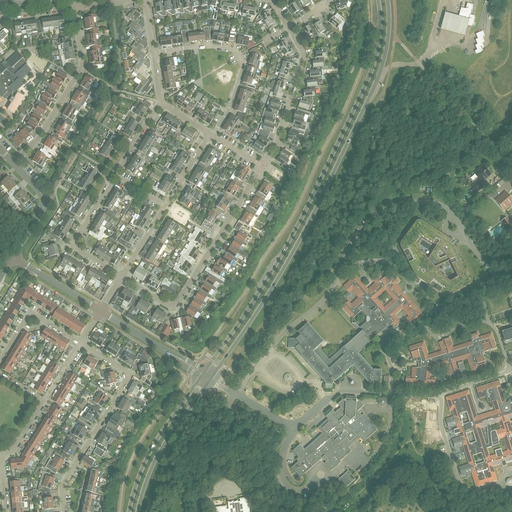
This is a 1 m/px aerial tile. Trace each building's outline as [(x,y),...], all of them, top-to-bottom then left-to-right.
[(184,13),(184,9),(183,5),(180,5),(179,0),(173,1),(174,6),(175,10),(176,10),(181,14),(184,13)] [(182,0),(183,5),(184,9),(185,9),(190,13),(193,12),(193,8),(192,8),(192,3),(189,4),(188,0),(182,0)] [(191,0),(192,3),(192,8),(193,8),(194,7),(199,11),(202,11),(202,6),(201,6),(201,2),(198,3),(197,0),(191,0)] [(209,10),(210,6),(211,0),(207,1),(206,0),(200,0),(201,2),(201,6),(202,6),(203,6),(205,8),(205,10),(209,10)] [(210,0),(211,0),(210,6),(211,6),(215,11),(218,12),(219,3),(216,3),(216,0),(210,0)] [(294,14),(298,12),(299,11),(300,12),(303,10),(297,0),(293,0),(294,1),(293,3),(290,6),(291,8),(291,9),(292,10),(294,14)] [(347,0),(339,0),(340,1),(340,2),(335,5),(338,11),(348,7),(347,5),(348,2),(347,0)] [(228,17),(228,15),(230,4),(226,4),(226,2),(221,1),(219,10),(226,11),(225,14),(227,14),(226,17),(228,17)] [(175,15),(175,10),(174,6),(171,6),(170,2),(164,3),(165,7),(166,11),(167,11),(172,15),(175,15)] [(157,13),(162,16),(167,16),(166,11),(165,7),(162,8),(161,3),(155,4),(156,11),(153,11),(154,18),(157,17),(157,13)] [(234,5),(230,4),(228,15),(231,15),(231,12),(234,13),(235,12),(237,12),(238,12),(239,4),(234,3),(234,5)] [(461,8),(459,18),(458,20),(468,23),(467,25),(472,27),(475,17),(470,15),(473,5),(467,3),(466,9),(461,8)] [(245,18),(248,18),(250,8),(246,7),(246,5),(241,4),(240,13),(243,13),(243,14),(246,15),(245,18)] [(255,13),(258,14),(259,8),(254,7),(254,8),(250,8),(248,18),(250,19),(250,16),(255,16),(255,13)] [(261,21),(262,23),(271,18),(269,15),(271,14),(268,9),(260,14),(259,15),(261,17),(262,17),(263,19),(261,21)] [(128,27),(130,28),(131,28),(133,30),(137,24),(139,25),(140,23),(139,22),(140,20),(138,19),(141,15),(135,11),(132,15),(130,13),(127,17),(133,21),(128,27)] [(84,20),(84,25),(94,23),(93,18),(97,17),(96,14),(89,15),(90,17),(90,18),(85,19),(85,20),(84,20)] [(467,20),(444,14),(439,31),(463,37),(467,20)] [(352,25),(341,17),(339,20),(338,20),(333,16),(329,22),(337,29),(338,27),(342,27),(345,23),(347,25),(346,26),(350,29),(352,25)] [(64,17),(58,17),(60,26),(60,28),(67,27),(67,21),(65,21),(64,17)] [(270,30),(276,26),(278,25),(275,20),(273,21),(271,18),(262,23),(262,24),(264,26),(266,24),(270,30)] [(48,19),(42,20),(43,26),(40,27),(41,33),(44,33),(44,31),(49,30),(49,28),(48,19)] [(31,21),(32,30),(32,32),(38,31),(38,34),(41,33),(40,27),(37,27),(36,20),(31,21)] [(323,26),(320,21),(314,25),(320,34),(321,33),(325,34),(329,32),(330,35),(333,33),(328,24),(324,26),(323,26)] [(16,34),(22,34),(21,31),(20,23),(15,23),(15,28),(12,28),(13,37),(16,36),(16,34)] [(95,29),(94,23),(84,25),(85,29),(86,29),(86,30),(91,29),(92,32),(98,31),(97,28),(95,29)] [(137,24),(133,30),(131,28),(130,28),(128,32),(131,35),(132,35),(133,33),(141,39),(144,35),(138,31),(141,27),(140,26),(142,24),(140,23),(139,25),(137,24)] [(310,23),(307,24),(308,26),(303,29),(308,37),(312,35),(314,35),(315,37),(316,36),(318,39),(320,38),(310,23)] [(0,47),(5,54),(8,51),(6,49),(7,48),(1,42),(5,38),(6,39),(8,37),(9,38),(9,37),(9,34),(8,35),(3,30),(0,32),(0,47)] [(182,34),(176,35),(178,44),(183,43),(183,39),(186,39),(184,30),(181,31),(182,34)] [(191,42),(195,42),(193,33),(188,33),(187,30),(184,30),(186,39),(189,39),(189,42),(191,42)] [(86,37),(87,41),(96,40),(96,35),(99,34),(99,31),(98,31),(92,32),(92,35),(87,36),(87,37),(86,37)] [(236,32),(236,33),(236,35),(234,43),(237,43),(237,45),(243,46),(244,38),(238,37),(239,33),(236,32)] [(143,40),(141,39),(133,33),(132,35),(131,35),(130,37),(136,41),(131,47),(133,49),(133,48),(135,50),(140,44),(142,45),(143,43),(142,42),(143,40)] [(252,36),(244,35),(244,38),(243,46),(248,46),(250,49),(255,46),(252,41),(252,36)] [(278,50),(279,52),(288,47),(286,43),(288,43),(285,38),(284,39),(278,42),(280,45),(279,45),(280,48),(278,50)] [(61,50),(65,50),(73,49),(73,43),(66,44),(66,39),(59,40),(60,45),(61,45),(62,50),(61,50)] [(97,45),(96,40),(87,41),(87,46),(88,46),(89,47),(94,46),(94,49),(101,48),(101,46),(100,46),(100,45),(97,45)] [(133,48),(133,49),(130,52),(134,55),(135,55),(136,53),(144,59),(147,55),(141,51),(144,47),(143,47),(145,44),(143,43),(142,45),(140,44),(135,50),(133,48)] [(289,57),(295,54),(292,49),(290,50),(288,47),(279,52),(281,54),(283,53),(285,56),(287,54),(289,57)] [(316,58),(324,57),(328,57),(327,47),(318,48),(319,52),(316,52),(316,58)] [(89,58),(99,57),(103,56),(101,48),(94,49),(94,52),(89,53),(89,54),(88,54),(89,58)] [(250,59),(259,61),(261,56),(260,56),(258,55),(259,53),(256,48),(251,51),(252,53),(250,59)] [(5,100),(10,95),(12,93),(14,92),(15,93),(24,84),(21,81),(32,70),(27,65),(28,64),(23,58),(24,58),(18,52),(7,62),(7,63),(4,66),(2,64),(0,65),(0,95),(2,98),(3,97),(5,100)] [(134,72),(136,69),(138,70),(143,64),(144,66),(146,63),(145,62),(146,61),(144,59),(136,53),(135,55),(134,55),(133,57),(139,62),(134,67),(132,71),(134,72)] [(75,59),(74,54),(65,55),(66,61),(62,61),(63,66),(69,66),(69,60),(75,59)] [(92,66),(97,66),(104,65),(103,56),(99,57),(89,58),(90,63),(91,63),(91,64),(92,63),(92,66)] [(313,62),(313,68),(325,67),(324,57),(316,58),(317,61),(313,62)] [(171,58),(171,61),(162,62),(163,68),(172,67),(175,66),(173,58),(171,58)] [(259,61),(250,59),(249,64),(250,64),(249,67),(256,69),(257,69),(258,70),(260,62),(259,61)] [(278,64),(277,66),(289,70),(290,66),(292,67),(293,62),(287,60),(286,63),(283,62),(282,65),(278,64)] [(148,64),(146,63),(144,66),(143,64),(138,70),(136,69),(134,72),(133,73),(137,75),(139,74),(147,79),(150,75),(144,71),(147,67),(146,67),(148,64)] [(288,74),(289,70),(277,66),(276,69),(281,70),(280,74),(279,77),(288,79),(289,74),(288,74)] [(328,66),(325,67),(313,68),(314,71),(310,71),(310,78),(318,77),(324,76),(323,70),(328,69),(328,66)] [(256,69),(249,67),(248,67),(246,72),(255,75),(257,69),(256,69)] [(53,76),(55,77),(58,79),(64,83),(67,77),(61,74),(63,71),(58,68),(56,71),(58,72),(57,74),(55,73),(54,73),(53,76)] [(255,80),(257,75),(255,75),(246,72),(245,77),(254,80),(255,80)] [(150,85),(151,84),(148,82),(149,81),(147,79),(139,74),(137,75),(136,77),(141,82),(135,91),(139,94),(140,92),(143,94),(146,91),(148,92),(152,87),(150,85)] [(94,84),(96,84),(98,80),(93,77),(91,79),(86,76),(83,81),(91,86),(92,87),(94,84)] [(52,83),(51,86),(53,87),(59,91),(62,85),(56,82),(58,79),(55,77),(51,82),(52,83)] [(256,86),(253,85),(254,80),(245,77),(243,83),(247,84),(246,87),(255,89),(256,86)] [(307,87),(315,86),(319,86),(318,77),(310,78),(311,81),(307,81),(307,87)] [(278,79),(277,81),(275,81),(274,81),(273,81),(272,82),(272,83),(271,86),(283,90),(284,86),(286,86),(287,81),(278,79)] [(84,91),(89,95),(91,92),(88,91),(91,86),(83,81),(80,86),(85,89),(84,91)] [(46,87),(45,89),(43,92),(46,94),(48,95),(54,99),(57,93),(51,90),(53,87),(51,86),(44,82),(43,85),(46,87)] [(166,84),(166,90),(171,89),(171,92),(169,92),(169,96),(170,96),(178,91),(178,88),(177,88),(177,87),(176,83),(175,83),(166,84)] [(283,90),(271,86),(268,85),(267,88),(272,89),(271,92),(271,93),(274,93),(273,96),(282,99),(283,94),(282,93),(283,90)] [(304,91),(304,97),(312,96),(316,96),(315,86),(307,87),(308,90),(304,91)] [(248,97),(250,92),(253,93),(254,90),(246,88),(245,91),(241,89),(239,95),(248,97)] [(74,96),(82,100),(85,102),(88,97),(89,95),(84,91),(82,94),(77,91),(74,96)] [(38,100),(41,102),(43,103),(49,107),(52,102),(47,98),(48,95),(46,94),(43,92),(42,92),(39,97),(38,100)] [(16,97),(12,93),(10,95),(12,97),(9,102),(12,103),(8,110),(15,114),(25,97),(18,93),(16,97)] [(75,106),(80,109),(82,107),(83,107),(86,102),(85,102),(82,100),(74,96),(72,100),(76,103),(75,106)] [(304,102),(303,101),(301,101),(299,107),(310,110),(313,101),(312,96),(304,97),(305,101),(304,102)] [(181,107),(186,99),(181,97),(176,104),(181,107)] [(186,99),(181,107),(186,110),(191,102),(192,100),(187,97),(186,99)] [(275,101),(276,98),(270,97),(269,99),(272,101),(271,106),(280,109),(281,103),(275,101)] [(38,107),(36,110),(38,111),(38,112),(44,115),(47,110),(42,106),(43,103),(41,102),(38,100),(35,105),(38,107)] [(145,114),(148,109),(144,107),(145,104),(149,106),(151,104),(145,100),(144,103),(139,100),(137,102),(139,104),(140,104),(137,109),(145,114)] [(193,110),(195,105),(191,102),(186,110),(190,113),(193,110)] [(196,114),(195,116),(200,119),(205,111),(200,108),(201,107),(201,108),(202,105),(200,104),(198,106),(195,111),(194,113),(196,114)] [(66,110),(74,115),(76,110),(79,112),(80,109),(75,106),(73,108),(68,105),(66,110)] [(243,113),(245,108),(236,105),(234,110),(238,112),(237,115),(245,119),(246,114),(244,113),(243,113)] [(267,109),(265,109),(263,114),(269,116),(270,113),(277,115),(279,109),(280,109),(271,106),(270,106),(269,110),(267,109)] [(37,114),(38,112),(38,111),(36,110),(33,108),(30,113),(33,115),(31,118),(33,120),(39,123),(42,118),(37,114)] [(126,112),(130,114),(136,118),(138,116),(142,118),(145,114),(137,109),(134,114),(128,110),(126,112)] [(66,110),(63,115),(68,118),(66,120),(68,121),(71,124),(72,124),(76,116),(74,115),(66,110)] [(200,119),(205,122),(210,114),(205,111),(200,119)] [(296,112),(294,118),(304,121),(303,121),(305,115),(312,117),(313,114),(301,111),(301,113),(296,112)] [(126,122),(128,123),(136,128),(139,123),(135,121),(136,118),(130,114),(126,112),(125,115),(128,117),(126,122)] [(214,117),(210,114),(205,122),(210,125),(214,117)] [(265,121),(264,124),(274,127),(273,126),(275,121),(268,119),(269,116),(263,114),(261,120),(265,121)] [(165,124),(167,126),(172,118),(167,115),(165,119),(162,117),(158,124),(157,126),(160,127),(163,127),(165,124)] [(229,120),(236,125),(239,120),(241,121),(240,121),(243,123),(245,119),(237,115),(235,118),(231,116),(229,120)] [(33,120),(31,118),(28,116),(24,122),(28,124),(26,126),(29,128),(34,131),(37,126),(32,122),(33,120)] [(167,126),(172,128),(177,121),(172,118),(167,126)] [(303,125),(304,121),(294,118),(295,118),(293,124),(300,126),(299,129),(305,131),(306,126),(303,125)] [(233,130),(236,125),(229,120),(226,125),(233,130)] [(69,132),(73,125),(72,124),(71,124),(68,121),(66,124),(61,121),(58,126),(67,131),(69,132)] [(181,124),(177,121),(172,128),(176,131),(175,134),(177,136),(182,129),(179,127),(181,124)] [(133,133),(136,128),(128,123),(125,128),(133,133)] [(272,133),(274,127),(264,124),(261,123),(259,132),(264,134),(266,131),(272,133)] [(235,131),(233,130),(226,125),(223,130),(232,135),(235,131)] [(22,131),(19,133),(21,135),(26,140),(30,136),(26,131),(29,128),(26,126),(21,130),(22,131)] [(58,137),(59,136),(64,139),(69,132),(67,131),(58,126),(56,130),(57,131),(55,135),(58,137)] [(130,137),(133,133),(125,128),(123,126),(120,131),(119,131),(118,133),(125,138),(126,135),(130,137)] [(184,131),(182,129),(177,136),(180,138),(181,136),(185,139),(186,137),(191,130),(186,127),(184,131)] [(290,131),(288,137),(298,140),(297,139),(299,134),(304,135),(305,132),(296,129),(295,132),(290,131)] [(110,130),(108,133),(109,134),(106,138),(108,139),(108,140),(116,144),(120,137),(110,130)] [(191,130),(186,137),(191,140),(196,133),(191,130)] [(19,138),(21,135),(19,133),(18,132),(13,136),(15,138),(12,140),(19,147),(23,143),(19,138)] [(147,137),(155,141),(156,142),(159,138),(160,139),(162,136),(155,132),(154,134),(150,132),(147,137)] [(266,147),(269,141),(263,137),(264,134),(259,132),(257,134),(261,136),(258,142),(266,147)] [(55,139),(51,137),(50,136),(47,141),(55,146),(58,141),(62,144),(63,141),(56,137),(55,139)] [(152,146),(155,141),(147,137),(144,141),(152,146)] [(296,148),(298,140),(288,137),(289,137),(287,143),(292,144),(292,147),(290,150),(295,153),(298,149),(296,148)] [(254,139),(249,147),(254,150),(256,148),(262,151),(265,146),(266,147),(258,142),(254,139)] [(105,144),(113,149),(116,144),(108,140),(105,144)] [(44,146),(45,146),(49,149),(47,151),(54,156),(56,153),(52,150),(55,146),(47,141),(44,146)] [(152,146),(144,141),(141,146),(149,151),(151,152),(153,147),(152,146)] [(113,149),(105,144),(102,149),(110,153),(113,149)] [(142,153),(141,155),(147,160),(149,157),(148,156),(151,152),(149,151),(141,146),(138,151),(142,153)] [(186,160),(189,156),(186,154),(187,151),(180,147),(178,149),(179,150),(176,155),(178,156),(186,160)] [(222,152),(215,148),(214,151),(210,148),(207,153),(214,158),(216,159),(219,154),(220,155),(222,152)] [(100,153),(97,151),(95,154),(104,159),(105,157),(107,158),(110,153),(102,149),(100,153)] [(297,155),(291,151),(289,154),(283,150),(280,155),(289,161),(288,160),(291,155),(295,158),(297,155)] [(49,160),(50,159),(52,156),(45,152),(43,154),(38,151),(35,156),(43,161),(45,162),(48,160),(49,160)] [(212,162),(214,158),(207,153),(204,158),(212,162)] [(135,156),(132,160),(140,165),(143,160),(146,162),(147,160),(141,155),(139,158),(135,156)] [(282,167),(288,171),(290,169),(289,168),(290,166),(287,164),(289,161),(280,155),(280,156),(281,156),(278,161),(283,165),(282,167)] [(45,162),(43,161),(35,156),(32,161),(37,164),(36,167),(42,170),(44,168),(43,167),(45,162)] [(178,156),(175,160),(183,165),(186,160),(178,156)] [(203,167),(208,170),(210,171),(212,168),(210,166),(210,165),(212,162),(204,158),(201,162),(204,164),(202,167),(203,167)] [(137,170),(140,165),(132,160),(130,165),(137,170)] [(175,160),(172,165),(180,170),(183,165),(175,160)] [(171,164),(168,169),(167,168),(165,170),(167,172),(169,169),(177,174),(180,170),(172,165),(171,164)] [(240,168),(241,168),(238,173),(246,177),(248,173),(249,174),(251,170),(241,164),(240,167),(240,168)] [(134,174),(137,170),(130,165),(127,170),(134,174)] [(491,175),(486,169),(483,166),(474,173),(480,180),(471,187),(476,193),(483,188),(480,185),(491,175)] [(89,167),(87,170),(83,167),(82,170),(86,172),(94,177),(97,172),(89,167)] [(198,167),(195,172),(203,177),(205,172),(208,174),(210,171),(208,170),(203,167),(202,167),(201,169),(198,167)] [(88,173),(85,178),(92,182),(94,179),(93,178),(94,177),(86,172),(88,173)] [(204,178),(203,177),(195,172),(192,177),(200,181),(202,183),(203,182),(202,181),(204,178)] [(238,173),(233,180),(242,185),(244,182),(243,181),(246,177),(238,173)] [(439,179),(440,182),(450,177),(448,174),(439,179)] [(0,185),(0,186),(2,186),(3,185),(6,188),(13,181),(8,176),(4,180),(1,183),(0,181),(0,179),(2,178),(0,175),(0,185)] [(166,175),(163,179),(171,184),(174,179),(166,175)] [(195,185),(193,187),(199,191),(201,192),(202,190),(200,188),(197,186),(200,181),(192,177),(189,181),(195,185)] [(85,178),(82,183),(80,182),(88,187),(89,185),(90,186),(92,182),(85,178)] [(171,184),(163,179),(161,184),(168,189),(171,184)] [(264,183),(262,187),(269,192),(274,184),(265,179),(263,183),(264,183)] [(240,189),(242,185),(233,180),(232,183),(229,182),(226,186),(229,187),(236,192),(239,188),(240,189)] [(17,186),(13,181),(6,188),(8,190),(7,192),(7,193),(8,194),(9,195),(10,196),(12,194),(15,192),(13,190),(17,186)] [(72,185),(66,182),(63,187),(69,190),(72,185)] [(88,187),(80,182),(77,186),(85,191),(88,187)] [(155,187),(153,190),(161,195),(163,192),(165,194),(168,189),(161,184),(158,182),(155,187)] [(201,192),(199,191),(193,187),(192,190),(189,188),(186,193),(193,198),(196,193),(197,193),(199,195),(201,192)] [(222,193),(224,195),(233,200),(235,197),(234,196),(236,192),(229,187),(227,190),(225,189),(224,189),(222,193)] [(258,191),(256,194),(265,199),(269,192),(262,187),(259,191),(258,191)] [(116,188),(114,193),(122,198),(124,199),(124,198),(124,197),(123,196),(125,193),(128,196),(130,193),(124,189),(122,192),(116,188)] [(15,192),(12,194),(10,196),(9,197),(16,204),(19,202),(26,195),(21,191),(17,195),(15,192)] [(85,195),(86,193),(81,191),(80,193),(81,193),(79,197),(80,198),(88,203),(91,199),(85,195)] [(511,204),(511,198),(506,192),(496,201),(505,211),(511,204)] [(124,199),(122,198),(114,193),(113,194),(112,194),(110,197),(117,201),(118,198),(122,201),(124,199)] [(186,193),(183,197),(191,202),(193,198),(186,193)] [(263,202),(265,199),(256,194),(254,197),(255,198),(253,202),(260,207),(263,208),(265,204),(263,202)] [(25,204),(30,200),(26,195),(19,202),(21,205),(20,206),(20,207),(25,213),(33,206),(31,203),(27,206),(25,204)] [(224,195),(220,202),(227,207),(230,203),(231,204),(233,200),(224,195)] [(108,203),(113,206),(117,201),(110,197),(108,200),(109,201),(108,203)] [(187,208),(191,202),(183,197),(180,202),(183,204),(183,205),(187,208)] [(80,198),(77,203),(86,208),(88,205),(87,205),(88,203),(80,198)] [(149,205),(142,200),(140,203),(145,206),(142,210),(150,215),(153,211),(147,207),(149,205)] [(225,211),(227,207),(220,202),(215,209),(213,208),(212,208),(224,215),(226,212),(225,211)] [(247,209),(256,214),(260,207),(253,202),(250,206),(249,206),(247,209)] [(86,208),(77,203),(74,208),(82,213),(83,211),(84,212),(86,208)] [(111,211),(109,213),(115,217),(117,214),(113,212),(116,208),(113,206),(108,203),(105,207),(111,211)] [(79,217),(82,213),(74,208),(71,212),(67,209),(65,212),(71,216),(73,213),(79,217)] [(224,215),(212,208),(208,215),(216,220),(218,216),(219,217),(221,214),(224,215)] [(246,213),(243,217),(251,222),(256,214),(247,209),(245,212),(246,213)] [(149,217),(150,215),(142,210),(141,212),(143,214),(141,217),(148,221),(150,218),(149,217)] [(63,214),(62,216),(64,218),(63,220),(71,226),(74,221),(70,219),(71,216),(65,212),(64,211),(62,214),(63,214)] [(99,217),(107,222),(110,217),(113,220),(115,217),(109,213),(107,216),(102,212),(99,217)] [(211,228),(216,220),(208,215),(203,223),(211,228)] [(107,222),(99,217),(98,218),(97,218),(95,221),(102,225),(105,221),(107,222)] [(136,220),(144,225),(145,224),(146,224),(148,221),(141,217),(139,222),(136,220)] [(250,227),(248,226),(251,222),(243,217),(241,221),(240,220),(238,224),(246,229),(245,229),(249,232),(249,231),(251,229),(250,227)] [(508,231),(511,227),(511,223),(507,217),(501,222),(508,231)] [(134,229),(136,226),(141,230),(144,225),(136,220),(134,218),(129,226),(134,229)] [(60,226),(62,227),(69,231),(71,228),(70,227),(71,226),(63,220),(62,222),(62,223),(60,226)] [(169,220),(166,225),(175,230),(176,231),(179,226),(169,220)] [(94,225),(93,227),(101,232),(102,232),(105,227),(102,225),(95,221),(93,225),(94,225)] [(456,243),(455,243),(455,242),(454,242),(454,241),(421,221),(420,221),(419,221),(418,221),(417,221),(416,221),(416,222),(415,222),(401,242),(401,243),(400,243),(400,244),(400,245),(400,246),(400,247),(401,247),(407,260),(409,263),(415,276),(416,276),(416,277),(417,278),(418,278),(417,279),(416,279),(416,280),(415,280),(415,281),(415,282),(415,283),(416,283),(417,283),(418,283),(419,282),(419,281),(420,280),(421,280),(434,289),(438,292),(444,296),(445,296),(446,296),(446,297),(447,296),(448,296),(449,296),(470,284),(471,284),(471,283),(472,283),(472,282),(472,281),(472,280),(472,279),(472,278),(457,246),(456,244),(456,243)] [(175,230),(166,225),(163,229),(171,234),(173,230),(174,231),(175,230)] [(69,231),(62,227),(60,226),(58,229),(57,229),(57,230),(65,235),(66,234),(67,234),(69,231)] [(129,231),(126,236),(135,241),(137,236),(132,233),(133,230),(127,226),(125,229),(129,231)] [(102,232),(101,232),(93,227),(90,231),(93,233),(91,236),(99,241),(102,240),(103,239),(101,238),(104,234),(102,232)] [(195,230),(193,234),(203,241),(206,236),(202,234),(204,231),(196,227),(194,229),(195,230)] [(171,234),(163,229),(160,234),(169,240),(170,238),(168,237),(171,234)] [(236,236),(235,237),(248,244),(244,242),(247,237),(251,239),(252,236),(240,229),(238,232),(240,233),(239,234),(238,234),(237,237),(236,236)] [(57,230),(54,235),(49,232),(48,234),(54,239),(56,236),(62,240),(65,235),(57,230)] [(135,241),(126,236),(124,234),(118,243),(124,246),(126,242),(132,245),(135,241)] [(167,240),(169,241),(169,240),(160,234),(157,239),(165,243),(167,240)] [(189,237),(188,240),(198,247),(198,246),(195,245),(197,242),(201,245),(203,241),(193,234),(190,238),(189,237)] [(246,247),(248,244),(235,237),(234,239),(235,240),(234,242),(232,245),(231,244),(243,252),(240,249),(243,245),(246,247)] [(99,241),(96,246),(99,247),(95,253),(100,256),(105,248),(100,245),(102,242),(102,240),(99,241)] [(161,249),(164,245),(156,240),(154,245),(161,249)] [(196,249),(198,247),(188,240),(187,240),(190,242),(188,245),(189,245),(187,249),(197,256),(200,252),(196,249)] [(47,252),(49,252),(58,249),(57,244),(50,246),(49,243),(42,244),(43,248),(46,247),(47,252)] [(226,252),(238,259),(235,257),(238,252),(249,259),(251,256),(243,252),(231,244),(229,247),(231,248),(230,250),(229,249),(227,252),(226,252)] [(158,254),(161,249),(154,245),(151,249),(158,254)] [(107,249),(105,248),(100,256),(101,257),(101,258),(104,260),(108,253),(105,251),(107,249)] [(46,261),(53,259),(52,256),(59,255),(58,249),(49,252),(50,257),(45,258),(46,261)] [(158,254),(151,249),(148,254),(155,259),(158,254)] [(184,253),(183,253),(182,252),(180,255),(182,255),(189,260),(191,258),(195,260),(197,256),(187,249),(184,253)] [(123,251),(121,254),(116,251),(115,254),(110,262),(114,265),(118,259),(120,261),(125,253),(123,251)] [(237,262),(238,259),(226,252),(224,255),(226,256),(225,257),(224,257),(222,260),(220,259),(230,265),(233,260),(237,262)] [(111,255),(108,253),(104,260),(107,262),(108,261),(110,262),(115,254),(113,253),(111,255)] [(155,259),(148,254),(145,259),(152,263),(155,259)] [(189,270),(192,265),(188,263),(189,260),(182,255),(180,258),(181,259),(179,263),(189,270)] [(66,256),(65,257),(62,262),(60,260),(55,267),(58,269),(61,264),(61,265),(61,267),(63,268),(64,268),(65,267),(70,259),(66,256)] [(72,260),(70,259),(65,267),(67,268),(68,269),(69,270),(70,270),(72,268),(76,261),(72,259),(72,260)] [(227,270),(230,265),(220,259),(218,262),(217,264),(216,263),(214,266),(226,273),(228,274),(229,272),(227,271),(228,270),(227,270)] [(75,273),(80,265),(79,264),(79,263),(76,261),(72,268),(76,271),(75,273)] [(185,276),(189,270),(179,263),(176,267),(175,266),(173,269),(185,276)] [(77,280),(79,282),(83,276),(80,274),(85,268),(80,265),(75,273),(79,276),(77,280)] [(211,271),(209,273),(224,283),(226,280),(223,278),(220,276),(223,271),(226,273),(214,266),(215,266),(213,270),(214,270),(212,271),(211,271)] [(138,268),(133,276),(138,278),(142,271),(138,268)] [(86,277),(91,279),(96,271),(91,269),(86,277)] [(145,277),(147,279),(151,273),(144,269),(142,271),(138,278),(143,281),(145,277)] [(97,272),(96,271),(91,279),(91,280),(96,282),(101,273),(98,271),(97,272)] [(99,284),(101,285),(106,277),(104,276),(105,275),(101,273),(96,282),(99,284)] [(147,284),(152,287),(156,280),(158,278),(151,273),(147,279),(150,280),(147,284)] [(223,284),(224,283),(209,273),(207,276),(209,277),(208,279),(208,278),(206,281),(204,280),(217,288),(213,286),(216,281),(220,284),(221,284),(223,284)] [(307,323),(298,332),(300,335),(296,339),(288,338),(288,348),(295,348),(322,379),(324,381),(325,382),(326,383),(325,385),(325,389),(332,389),(332,385),(333,384),(334,382),(335,381),(336,381),(352,366),(354,366),(368,382),(369,383),(368,386),(373,386),(381,387),(382,370),(373,369),(358,353),(380,333),(391,323),(392,324),(394,326),(399,321),(394,315),(402,308),(409,316),(405,319),(411,325),(423,314),(410,301),(403,292),(396,284),(399,281),(394,275),(389,279),(386,276),(383,279),(379,274),(372,280),(375,283),(368,290),(355,276),(343,286),(349,293),(352,290),(359,297),(351,304),(348,301),(342,307),(352,318),(361,311),(362,311),(366,317),(366,322),(361,327),(361,328),(362,330),(346,345),(344,346),(329,360),(322,352),(318,347),(324,342),(307,323)] [(110,280),(106,277),(101,285),(105,288),(102,292),(105,294),(109,287),(107,286),(110,280)] [(159,281),(156,280),(152,287),(157,290),(161,283),(162,283),(164,281),(165,279),(162,277),(161,279),(159,281)] [(161,291),(165,294),(171,283),(167,281),(168,280),(165,278),(165,279),(164,281),(162,283),(160,286),(163,287),(161,291)] [(215,291),(217,288),(204,280),(202,283),(204,285),(203,286),(201,289),(199,288),(212,296),(209,294),(212,289),(215,291)] [(175,286),(171,283),(165,294),(169,297),(172,293),(174,294),(179,287),(176,285),(175,286)] [(28,287),(25,288),(27,297),(29,299),(34,291),(28,287)] [(21,289),(18,294),(26,299),(27,297),(25,288),(21,289)] [(216,298),(212,296),(199,288),(197,291),(200,292),(199,294),(198,294),(196,297),(195,296),(207,304),(204,301),(207,297),(210,299),(214,301),(216,298)] [(118,297),(117,300),(122,303),(124,301),(129,292),(124,289),(123,292),(121,295),(119,298),(118,297)] [(29,299),(34,302),(39,294),(34,291),(29,299)] [(124,301),(122,303),(127,306),(130,308),(133,303),(130,301),(133,298),(134,295),(129,292),(124,301)] [(116,295),(112,302),(114,304),(117,300),(118,297),(119,298),(121,295),(117,293),(116,295)] [(15,299),(23,304),(26,299),(18,294),(15,299)] [(43,296),(39,294),(34,302),(39,305),(43,296)] [(48,299),(43,296),(39,305),(43,308),(48,299)] [(207,304),(195,296),(193,299),(195,300),(194,302),(193,301),(191,304),(190,304),(202,311),(203,311),(199,309),(202,304),(206,306),(207,304)] [(15,299),(12,304),(20,309),(23,304),(15,299)] [(48,310),(53,302),(48,299),(43,308),(48,310)] [(141,311),(146,303),(141,300),(136,308),(141,311)] [(58,305),(53,302),(48,310),(53,313),(58,305)] [(151,306),(146,303),(141,311),(146,314),(151,306)] [(9,308),(17,313),(20,309),(12,304),(9,308)] [(202,311),(190,304),(189,307),(190,308),(189,309),(187,312),(194,317),(197,312),(201,314),(202,311)] [(9,308),(6,313),(14,318),(17,313),(9,308)] [(52,317),(57,320),(63,312),(58,309),(52,317)] [(154,315),(151,314),(148,319),(153,322),(154,319),(157,321),(162,313),(157,310),(154,315)] [(67,314),(63,312),(57,320),(62,323),(67,314)] [(162,313),(157,321),(162,324),(158,330),(160,331),(166,323),(163,321),(167,316),(166,315),(166,314),(166,313),(165,312),(164,312),(163,312),(163,313),(162,313)] [(4,318),(11,323),(14,318),(6,313),(4,318)] [(66,326),(72,317),(67,314),(62,323),(66,326)] [(76,320),(72,317),(66,326),(71,329),(76,320)] [(183,317),(180,318),(183,332),(186,331),(185,327),(191,326),(189,317),(185,318),(185,319),(184,319),(183,317)] [(4,318),(1,322),(9,327),(11,323),(4,318)] [(179,329),(180,333),(181,335),(184,335),(183,332),(180,318),(177,319),(177,321),(175,321),(175,320),(171,321),(174,330),(179,329)] [(81,323),(76,320),(71,329),(75,332),(81,323)] [(0,328),(6,332),(9,327),(1,322),(0,323),(0,328)] [(81,323),(75,332),(80,335),(86,326),(81,323)] [(166,335),(170,330),(171,328),(166,325),(161,332),(166,335)] [(95,328),(92,333),(95,335),(91,341),(96,344),(101,336),(102,334),(97,331),(98,330),(95,328)] [(511,328),(502,332),(505,342),(511,339),(511,328)] [(41,336),(46,339),(50,331),(46,329),(41,336)] [(50,342),(55,334),(50,331),(46,339),(50,342)] [(25,332),(22,336),(30,341),(33,337),(25,332)] [(406,378),(405,384),(435,386),(436,380),(435,380),(435,378),(431,378),(431,380),(430,380),(430,370),(444,366),(447,376),(458,373),(458,371),(459,371),(461,375),(466,373),(463,361),(457,363),(459,369),(457,369),(455,362),(467,358),(472,371),(486,367),(482,354),(481,355),(480,353),(481,351),(483,350),(483,352),(490,350),(493,349),(496,348),(491,333),(479,337),(478,333),(470,336),(472,342),(453,348),(450,338),(444,340),(445,342),(443,342),(442,341),(439,342),(440,348),(442,347),(444,351),(442,351),(428,356),(424,342),(409,347),(410,350),(411,353),(413,360),(414,362),(417,361),(418,364),(418,368),(412,367),(412,379),(410,379),(410,376),(406,376),(406,378)] [(50,342),(55,345),(60,337),(55,334),(50,342)] [(28,345),(30,341),(22,336),(20,340),(28,345)] [(107,343),(110,338),(107,336),(106,337),(105,336),(104,336),(103,338),(101,336),(96,344),(100,347),(104,341),(107,343)] [(55,345),(60,348),(64,340),(60,337),(55,345)] [(113,340),(110,338),(107,343),(110,345),(106,351),(111,354),(116,345),(111,342),(113,340)] [(28,345),(20,340),(17,345),(25,350),(28,345)] [(60,348),(64,351),(69,343),(64,340),(60,348)] [(129,348),(131,345),(128,343),(125,347),(123,351),(125,353),(121,359),(124,361),(124,362),(126,363),(131,355),(126,352),(129,348)] [(17,345),(14,350),(22,355),(25,350),(17,345)] [(122,352),(123,351),(125,347),(122,346),(121,348),(116,345),(111,354),(116,357),(119,351),(122,352)] [(19,359),(22,355),(14,350),(11,354),(19,359)] [(16,364),(19,359),(11,354),(8,359),(16,364)] [(139,360),(141,356),(139,354),(136,358),(131,355),(126,363),(129,364),(132,366),(136,360),(138,361),(139,360)] [(395,363),(395,364),(396,365),(397,365),(398,364),(399,363),(400,363),(401,361),(401,360),(401,359),(400,358),(400,357),(399,356),(398,356),(396,355),(395,355),(394,356),(393,356),(393,357),(394,358),(393,359),(392,359),(391,360),(392,361),(392,362),(393,363),(394,362),(395,363)] [(79,366),(81,368),(82,368),(83,366),(84,367),(84,369),(86,371),(88,367),(94,358),(92,357),(91,358),(89,356),(85,362),(82,360),(79,366)] [(49,364),(48,366),(58,372),(58,371),(58,369),(57,369),(59,366),(45,357),(44,359),(46,360),(45,362),(47,363),(49,364)] [(96,359),(94,358),(88,367),(91,369),(90,371),(92,372),(91,373),(95,375),(98,370),(94,368),(98,362),(96,361),(96,359)] [(5,364),(13,369),(16,364),(8,359),(5,364)] [(150,369),(154,369),(153,365),(149,366),(147,360),(145,361),(146,365),(143,365),(139,366),(140,372),(150,369)] [(10,374),(13,369),(5,364),(2,369),(10,374)] [(43,373),(42,375),(52,381),(52,380),(52,379),(51,378),(53,375),(42,368),(42,367),(41,365),(39,368),(41,369),(40,371),(43,373)] [(56,373),(57,372),(58,372),(48,366),(47,367),(43,365),(42,367),(42,368),(53,375),(55,372),(56,373)] [(154,369),(150,369),(140,372),(142,377),(147,376),(147,378),(144,383),(148,385),(149,386),(150,386),(152,383),(149,381),(152,377),(151,373),(154,372),(154,369)] [(106,377),(107,380),(117,377),(116,375),(115,375),(115,372),(108,374),(107,370),(101,372),(102,375),(103,375),(104,377),(106,377)] [(70,372),(68,375),(68,376),(67,375),(65,375),(65,376),(75,382),(76,380),(79,383),(80,381),(83,383),(84,381),(70,372)] [(36,377),(47,384),(49,381),(50,382),(51,381),(52,381),(42,375),(41,376),(38,374),(37,376),(36,377)] [(293,379),(293,378),(293,377),(293,376),(292,376),(292,375),(291,375),(291,374),(290,374),(289,374),(288,374),(287,374),(286,374),(286,375),(285,375),(285,376),(285,377),(284,377),(284,378),(285,379),(285,380),(286,381),(287,382),(288,382),(289,382),(290,382),(291,381),(292,380),(293,379)] [(38,382),(37,384),(46,390),(47,389),(46,388),(46,387),(47,384),(36,377),(37,376),(35,375),(33,377),(35,379),(34,380),(38,382)] [(74,384),(75,382),(65,376),(65,377),(65,378),(66,379),(64,382),(75,389),(75,390),(76,391),(78,389),(76,388),(77,386),(74,384)] [(117,379),(117,377),(107,380),(107,383),(104,384),(104,387),(107,388),(111,387),(110,384),(117,383),(116,380),(117,379)] [(147,388),(148,385),(144,383),(139,379),(137,383),(134,381),(131,386),(139,391),(142,386),(143,386),(147,388)] [(494,413),(483,416),(484,417),(481,418),(481,417),(476,419),(474,413),(475,412),(472,403),(468,391),(446,398),(450,411),(452,410),(454,417),(450,418),(446,419),(448,425),(452,423),(453,426),(456,425),(457,427),(458,426),(459,428),(458,429),(454,430),(455,434),(459,433),(460,433),(461,435),(460,435),(461,437),(457,438),(452,440),(454,445),(458,444),(459,446),(463,445),(465,452),(466,454),(469,464),(463,466),(459,467),(460,473),(465,471),(465,474),(471,472),(474,482),(476,487),(496,480),(495,475),(492,467),(502,463),(502,465),(505,464),(505,462),(506,462),(511,460),(511,426),(508,419),(508,418),(510,417),(511,418),(511,417),(511,405),(511,406),(510,403),(511,401),(509,400),(508,402),(505,403),(500,386),(501,386),(499,381),(487,385),(476,388),(479,399),(486,397),(488,402),(493,401),(495,407),(496,406),(498,412),(494,413)] [(60,385),(59,385),(69,391),(70,390),(74,392),(75,390),(75,389),(64,382),(62,385),(61,384),(60,385)] [(46,391),(46,390),(37,384),(36,386),(32,383),(31,385),(29,384),(27,387),(29,388),(30,387),(42,394),(44,391),(46,391)] [(68,393),(69,391),(59,385),(59,386),(59,387),(60,388),(58,391),(70,398),(69,399),(71,401),(72,398),(70,397),(72,395),(68,393)] [(136,396),(139,391),(131,386),(128,392),(130,393),(128,396),(134,400),(136,396)] [(97,397),(106,403),(107,401),(106,400),(108,398),(102,394),(104,391),(98,388),(97,391),(100,393),(97,397)] [(54,394),(63,400),(64,399),(68,401),(69,399),(70,398),(58,391),(56,394),(56,393),(54,394)] [(62,402),(63,400),(54,394),(53,395),(54,397),(52,400),(67,409),(68,407),(65,406),(66,404),(62,402)] [(105,404),(106,403),(97,397),(95,400),(92,398),(91,400),(90,400),(89,400),(88,402),(95,406),(96,403),(102,407),(103,405),(105,404)] [(338,404),(340,407),(341,408),(335,413),(332,411),(326,416),(328,419),(318,428),(324,435),(305,451),(300,445),(293,451),(299,457),(296,459),(298,461),(291,468),(295,472),(298,469),(303,475),(324,456),(328,460),(324,463),(331,471),(341,462),(340,461),(351,451),(346,445),(360,432),(367,439),(378,430),(364,414),(361,416),(358,411),(364,406),(359,400),(358,401),(356,399),(357,397),(346,397),(346,399),(344,400),(344,399),(338,404)] [(130,402),(125,399),(124,398),(121,403),(129,408),(131,406),(133,407),(134,407),(135,407),(136,407),(136,406),(138,404),(131,400),(130,402)] [(386,406),(387,405),(387,404),(388,403),(388,401),(387,400),(387,399),(386,398),(384,398),(383,398),(382,398),(381,398),(380,399),(379,400),(379,401),(378,402),(378,403),(379,405),(380,406),(381,406),(382,407),(383,407),(384,407),(385,407),(386,406)] [(118,408),(122,411),(124,412),(122,414),(127,417),(130,413),(128,411),(129,408),(121,403),(118,408)] [(52,408),(60,413),(62,409),(54,404),(52,408)] [(83,412),(84,412),(87,414),(95,419),(98,414),(92,410),(94,408),(89,405),(87,407),(86,407),(83,412)] [(57,418),(60,413),(52,408),(49,413),(57,418)] [(95,419),(87,414),(84,412),(81,417),(80,416),(79,419),(85,422),(86,420),(92,424),(95,419)] [(46,418),(54,422),(57,418),(49,413),(46,418)] [(118,418),(114,415),(110,420),(118,425),(120,426),(121,427),(122,427),(126,420),(120,416),(118,418)] [(51,427),(54,422),(46,418),(43,422),(51,427)] [(120,426),(118,425),(110,420),(107,425),(112,428),(110,431),(115,434),(120,426)] [(82,427),(83,424),(78,421),(76,423),(79,425),(77,430),(85,435),(88,430),(82,427)] [(40,427),(48,432),(51,427),(43,422),(40,427)] [(45,436),(48,432),(40,427),(37,432),(45,436)] [(82,440),(85,435),(77,430),(74,435),(70,433),(68,435),(74,439),(76,436),(82,440)] [(105,434),(104,433),(103,433),(100,437),(108,442),(113,434),(108,430),(105,434)] [(45,436),(37,432),(35,436),(43,441),(45,436)] [(40,446),(43,441),(35,436),(32,441),(40,446)] [(68,444),(66,447),(75,452),(78,447),(71,443),(73,440),(68,437),(65,442),(68,444)] [(110,444),(108,442),(100,437),(97,442),(99,444),(97,448),(105,452),(106,450),(110,444)] [(40,446),(32,441),(29,445),(37,450),(40,446)] [(34,455),(37,450),(29,445),(26,450),(34,455)] [(68,454),(70,455),(72,456),(75,452),(66,447),(61,455),(66,458),(68,454)] [(97,447),(95,450),(101,453),(99,456),(102,458),(105,452),(97,448),(97,447)] [(31,460),(34,455),(26,450),(23,455),(31,460)] [(56,459),(54,461),(63,467),(64,465),(63,464),(65,462),(59,458),(61,455),(55,452),(52,457),(56,459)] [(21,459),(26,468),(31,460),(23,455),(21,459)] [(80,463),(85,466),(91,457),(90,456),(89,458),(85,455),(80,463)] [(85,466),(90,469),(93,464),(96,466),(98,466),(99,464),(95,462),(96,460),(91,457),(85,466)] [(17,468),(26,468),(21,459),(16,459),(17,468)] [(63,467),(54,461),(51,459),(49,462),(46,467),(51,471),(53,467),(59,471),(60,469),(62,468),(63,467)] [(96,466),(93,464),(90,469),(89,474),(99,477),(99,475),(101,476),(104,472),(99,469),(99,471),(95,470),(96,466)] [(345,488),(355,479),(348,471),(338,480),(345,488)] [(41,480),(44,481),(54,484),(55,483),(54,481),(55,479),(48,477),(49,474),(43,472),(41,480)] [(44,481),(41,480),(38,488),(44,490),(45,487),(51,489),(52,487),(54,486),(54,484),(44,481)] [(97,488),(99,488),(99,487),(98,486),(99,483),(96,482),(88,480),(86,485),(97,488)] [(99,488),(97,488),(86,485),(85,491),(96,493),(97,489),(98,490),(99,488)] [(53,500),(52,498),(46,498),(45,495),(39,496),(40,502),(43,501),(44,504),(54,503),(54,501),(53,500)] [(215,508),(216,511),(218,511),(252,511),(250,511),(249,502),(251,501),(250,498),(251,498),(251,497),(239,499),(240,499),(240,502),(238,502),(238,501),(234,503),(232,503),(228,502),(228,503),(229,509),(226,509),(226,506),(214,508),(215,508)]
